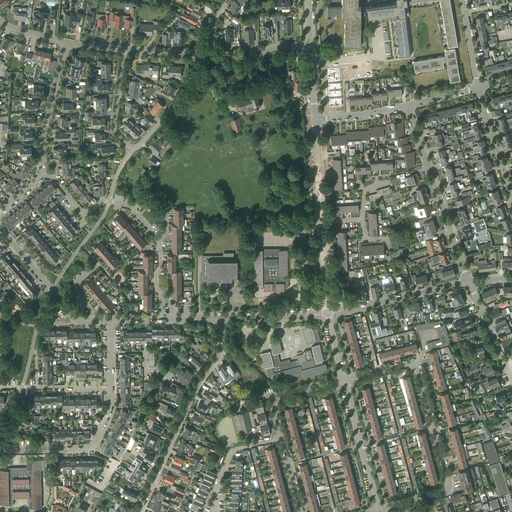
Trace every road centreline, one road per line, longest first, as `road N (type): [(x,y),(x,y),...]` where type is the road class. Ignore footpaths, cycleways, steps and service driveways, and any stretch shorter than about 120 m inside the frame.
road 1 (residential): [(378,510),(445,491),(448,481),(414,364),(343,379)]
road 2 (residential): [(139,511),(194,386),(218,355),(218,318)]
road 3 (residential): [(469,281),(406,106)]
road 4 (residential): [(159,240),(129,206),(109,201),(84,215),(52,176),(40,175)]
road 5 (residential): [(0,450),(89,448),(111,390)]
road 6 (residential): [(327,312),(469,281)]
road 7 (residential): [(99,320),(77,319),(0,227)]
road 8 (residential): [(378,510),(343,379)]
road 9 (residential): [(40,175),(65,42)]
